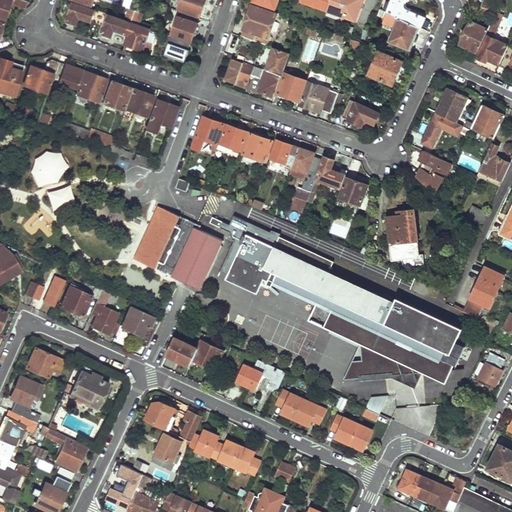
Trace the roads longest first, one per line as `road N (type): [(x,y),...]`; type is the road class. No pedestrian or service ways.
road 1 (residential): [(197,87),(385,155),(431,58)]
road 2 (residential): [(144,370),(378,478)]
road 3 (residential): [(378,478),(390,453),(406,445),(457,465),(472,458),(511,377)]
road 4 (residential): [(0,377),(19,332),(41,324),(144,370)]
road 5 (residential): [(34,33),(197,87)]
road 6 (residential): [(79,507),(144,370)]
road 7 (residential): [(511,170),(455,293)]
